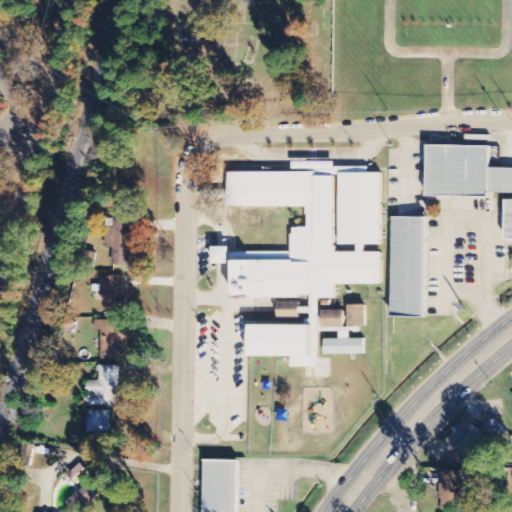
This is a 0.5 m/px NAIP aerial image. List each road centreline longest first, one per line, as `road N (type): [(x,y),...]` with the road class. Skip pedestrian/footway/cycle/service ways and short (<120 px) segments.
road 1 (residential): [(181,511),(187,173),(195,149)]
road 2 (residential): [(511,128),(232,135),(195,149)]
road 3 (tertiary): [(0,296),(80,0)]
road 4 (secondary): [(338,511),(427,406),(511,330)]
